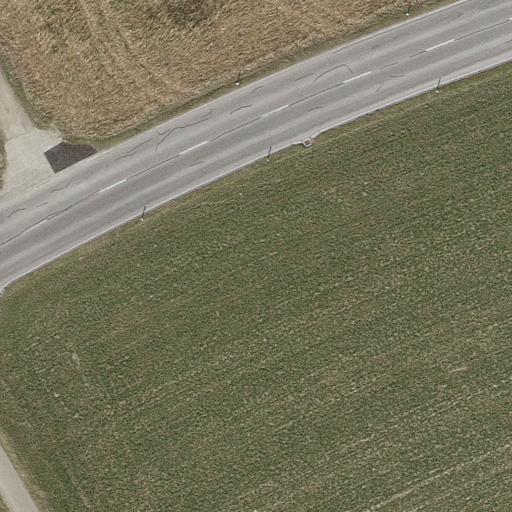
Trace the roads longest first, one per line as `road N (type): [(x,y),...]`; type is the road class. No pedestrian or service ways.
road 1 (tertiary): [(511,18),(311,93),(0,246)]
road 2 (track): [(74,206),(0,75)]
